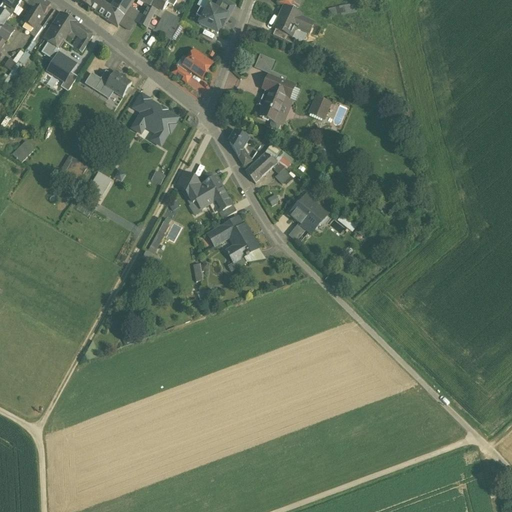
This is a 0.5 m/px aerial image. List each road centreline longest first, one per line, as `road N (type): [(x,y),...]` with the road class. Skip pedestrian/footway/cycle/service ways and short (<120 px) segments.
road 1 (track): [(38,432),(189,149)]
road 2 (track): [(475,437),(317,279)]
road 3 (track): [(475,437),(276,511)]
road 4 (residential): [(317,279),(276,237),(206,118)]
road 5 (residential): [(206,118),(53,0)]
road 6 (residential): [(250,0),(206,118)]
